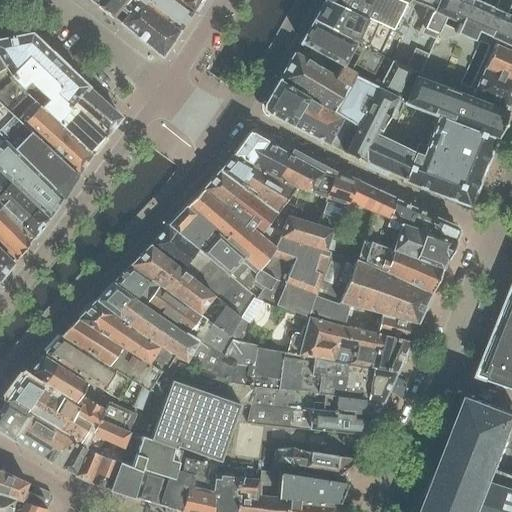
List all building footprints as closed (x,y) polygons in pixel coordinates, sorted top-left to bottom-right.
[(113,18),(118,11),(127,0),(102,0),(97,7),(112,19),(113,18)] [(170,26),(142,5),(134,0),(127,0),(118,11),(113,18),(113,19),(126,29),(156,54),(164,53),(179,32),(170,26)] [(179,32),(192,12),(176,0),(134,0),(142,5),(143,5),(171,26),(179,32)] [(177,0),(193,11),(200,0),(177,0)] [(325,0),(326,0),(334,5),(389,30),(390,31),(403,3),(395,0),(325,0)] [(398,0),(407,4),(408,2),(431,11),(432,9),(436,0),(398,0)] [(434,40),(427,55),(424,60),(422,65),(419,70),(417,74),(469,98),(471,98),(473,94),(483,69),(494,45),(493,44),(475,36),(477,32),(511,47),(511,17),(505,14),(494,10),(472,0),(436,0),(432,9),(431,11),(430,13),(431,13),(444,19),(444,20),(443,22),(441,25),(439,30),(436,35),(434,40)] [(511,0),(498,0),(494,10),(505,14),(511,17),(511,0)] [(355,43),(354,44),(362,48),(377,55),(389,30),(334,5),(334,6),(325,1),(313,22),(322,26),(355,43)] [(430,13),(428,19),(441,25),(443,22),(444,20),(431,13),(430,13)] [(428,19),(426,24),(439,30),(441,25),(428,19)] [(382,58),(377,55),(362,48),(354,44),(321,27),(313,22),(300,44),(301,45),(336,64),(340,58),(373,76),(382,58)] [(426,24),(423,29),(436,35),(439,30),(426,24)] [(423,29),(421,34),(434,40),(436,35),(423,29)] [(57,123),(73,102),(85,86),(66,68),(66,67),(51,53),(51,54),(30,34),(0,40),(0,61),(9,76),(21,89),(27,82),(46,100),(39,107),(57,123)] [(511,52),(494,45),(483,69),(511,81),(511,52)] [(414,49),(412,54),(424,60),(427,55),(414,49)] [(353,76),(354,74),(342,67),(341,67),(334,78),(294,54),(278,81),(287,86),(331,113),(353,76)] [(412,54),(409,59),(422,65),(424,60),(412,54)] [(409,59),(407,64),(419,70),(422,65),(409,59)] [(0,105),(8,113),(26,94),(21,89),(9,76),(0,61),(0,105)] [(376,88),(396,99),(400,100),(411,75),(407,73),(390,62),(376,88)] [(407,64),(404,68),(417,74),(419,70),(407,64)] [(511,81),(483,69),(473,94),(500,103),(509,107),(511,99),(511,81)] [(364,164),(364,163),(378,135),(394,102),(396,99),(376,88),(353,76),(331,113),(342,119),(357,128),(344,154),(364,164)] [(495,139),(495,140),(507,112),(471,98),(469,98),(415,77),(405,105),(428,114),(495,139)] [(287,86),(277,81),(264,105),(263,110),(266,114),(291,126),(328,145),(332,136),(342,119),(331,113),(287,86)] [(87,87),(85,86),(73,102),(103,129),(101,131),(106,136),(106,135),(118,119),(119,120),(120,118),(119,117),(118,117),(104,105),(105,105),(87,88),(87,87)] [(26,94),(8,113),(76,176),(91,155),(57,123),(39,107),(26,94)] [(91,155),(106,136),(101,131),(103,129),(73,102),(57,123),(91,155)] [(0,123),(9,114),(0,105),(0,123)] [(76,176),(9,114),(0,123),(0,137),(62,198),(76,176)] [(468,206),(495,139),(428,114),(413,151),(378,135),(364,163),(402,179),(468,206)] [(289,156),(292,150),(255,129),(250,130),(248,133),(249,134),(289,156)] [(293,189),(323,198),(334,173),(292,151),(289,156),(249,134),(232,156),(293,189)] [(0,173),(48,219),(61,199),(0,138),(0,173)] [(285,216),(296,219),(299,209),(283,204),(293,189),(232,156),(219,171),(276,213),(285,216)] [(254,275),(268,279),(284,285),(315,296),(329,253),(324,251),(332,230),(296,219),(276,213),(219,171),(203,189),(210,196),(274,249),(254,275)] [(0,206),(29,236),(32,238),(48,219),(0,173),(0,206)] [(343,216),(348,205),(353,192),(357,183),(334,173),(323,198),(322,202),(325,203),(322,209),(323,209),(322,212),(342,219),(343,216)] [(367,212),(376,192),(357,183),(353,192),(348,205),(367,212)] [(202,190),(185,207),(243,258),(239,262),(254,275),(274,249),(209,197),(202,190)] [(367,212),(370,213),(387,220),(395,200),(376,192),(367,212)] [(397,223),(399,224),(405,226),(413,209),(395,200),(387,220),(397,223)] [(29,236),(0,206),(0,246),(15,261),(31,239),(29,236)] [(260,291),(255,300),(274,308),(275,307),(304,317),(307,318),(307,317),(309,313),(315,296),(284,285),(268,279),(254,275),(239,262),(243,258),(185,207),(168,226),(247,292),(252,285),(260,291)] [(454,242),(457,233),(457,230),(455,228),(444,223),(413,209),(405,226),(454,242)] [(397,223),(387,220),(370,213),(361,240),(362,240),(363,240),(389,249),(397,226),(396,225),(397,223)] [(399,224),(397,223),(396,225),(397,226),(389,249),(441,268),(442,268),(446,259),(447,260),(454,242),(405,226),(399,224)] [(213,297),(224,306),(225,307),(241,320),(245,311),(252,299),(254,297),(247,292),(168,226),(149,246),(213,297)] [(356,259),(430,292),(441,268),(389,249),(363,240),(362,240),(356,259)] [(130,266),(197,316),(213,297),(149,246),(130,266)] [(0,278),(12,264),(0,251),(0,278)] [(353,260),(343,257),(329,253),(315,296),(336,303),(348,306),(381,315),(416,324),(429,295),(353,260)] [(197,316),(130,266),(130,265),(112,284),(195,343),(196,340),(236,365),(248,367),(252,365),(257,348),(231,338),(212,325),(197,316)] [(248,367),(236,365),(196,340),(195,343),(112,284),(95,302),(146,339),(159,348),(183,363),(184,363),(227,379),(226,382),(243,385),(248,367)] [(511,291),(511,294),(511,293),(511,300),(506,316),(503,315),(493,338),(490,346),(481,368),(479,373),(478,377),(511,388),(511,291)] [(315,296),(309,313),(343,323),(348,306),(336,303),(315,296)] [(226,382),(227,379),(184,363),(183,363),(159,348),(146,339),(95,302),(77,320),(86,327),(146,364),(148,365),(158,371),(167,376),(166,380),(170,381),(239,405),(250,406),(251,405),(256,388),(243,385),(226,382)] [(225,307),(212,325),(231,338),(241,320),(225,307)] [(416,325),(416,324),(381,315),(376,334),(408,341),(409,341),(416,325)] [(394,373),(408,341),(376,334),(343,326),(307,317),(307,318),(304,317),(299,334),(293,333),(289,336),(285,353),(312,358),(394,373)] [(86,327),(77,320),(60,337),(130,382),(133,384),(134,383),(147,390),(158,371),(148,365),(146,364),(86,327)] [(118,402),(130,382),(60,337),(45,354),(118,402)] [(251,405),(311,412),(373,418),(381,402),(316,394),(318,377),(309,376),(312,358),(285,353),(263,350),(257,348),(252,365),(248,367),(243,385),(256,388),(251,405)] [(49,365),(41,358),(25,376),(77,408),(76,409),(74,408),(68,417),(87,428),(92,431),(135,450),(140,437),(128,432),(136,414),(107,402),(49,365)] [(318,377),(316,394),(381,402),(394,373),(312,358),(309,376),(318,377)] [(73,442),(72,443),(77,446),(87,428),(68,417),(74,408),(24,377),(6,401),(14,407),(73,442)] [(219,462),(239,405),(170,381),(149,440),(175,449),(175,447),(210,459),(219,462)] [(139,411),(148,390),(147,390),(142,387),(132,407),(139,411)] [(511,511),(511,489),(493,484),(510,441),(511,435),(511,413),(470,397),(467,405),(466,405),(438,478),(424,511),(511,511)] [(5,401),(0,409),(0,432),(59,468),(64,459),(72,443),(73,442),(14,407),(5,401)] [(250,406),(246,423),(256,425),(310,430),(363,436),(366,436),(373,418),(311,412),(251,405),(250,406)] [(122,450),(118,462),(112,479),(109,489),(133,497),(141,472),(165,479),(173,481),(179,458),(181,451),(175,449),(149,440),(140,437),(135,450),(92,431),(89,435),(122,450)] [(72,443),(64,459),(59,468),(74,475),(87,449),(77,446),(72,443)] [(94,474),(101,455),(87,449),(74,475),(89,483),(94,474)] [(338,479),(348,481),(349,471),(352,471),(356,460),(353,459),(295,450),(278,450),(276,470),(338,479)] [(118,462),(101,455),(94,474),(89,483),(90,483),(108,489),(109,489),(112,479),(118,462)] [(180,511),(186,488),(187,485),(190,486),(197,462),(179,458),(173,481),(165,479),(158,505),(180,511)] [(210,491),(212,494),(213,465),(208,465),(208,464),(197,462),(190,486),(210,491)] [(212,494),(211,511),(234,511),(235,509),(239,468),(213,465),(212,494)] [(285,511),(287,500),(276,499),(276,498),(259,496),(259,481),(258,481),(259,468),(242,465),(241,469),(239,468),(235,509),(234,511),(285,511)] [(1,472),(0,471),(0,496),(13,500),(20,502),(22,502),(39,507),(46,509),(51,501),(51,500),(51,499),(51,497),(51,496),(51,495),(49,493),(5,473),(3,473),(2,473),(1,472)] [(141,472),(133,497),(147,501),(146,501),(158,505),(165,479),(141,472)] [(346,484),(278,474),(276,498),(276,499),(287,500),(338,504),(346,484)] [(182,511),(211,511),(212,494),(186,488),(180,511),(182,511)] [(0,511),(9,511),(13,500),(0,496),(0,511)] [(338,504),(287,500),(285,511),(335,511),(338,505),(338,504)] [(45,511),(46,509),(39,507),(22,502),(17,511),(45,511)]
